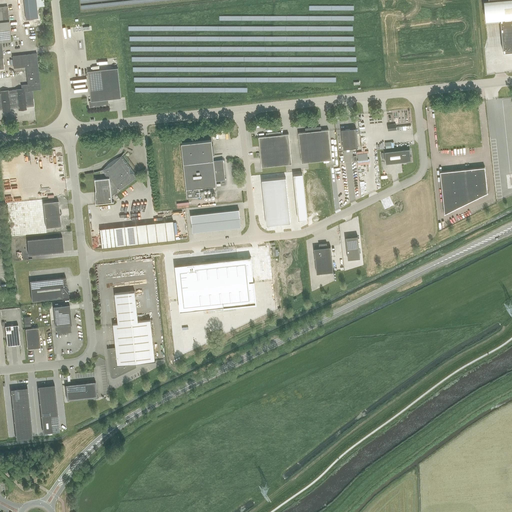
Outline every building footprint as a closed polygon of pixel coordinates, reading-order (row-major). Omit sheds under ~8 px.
[(38,18),(36,0),(23,0),(26,19),(38,18)] [(511,0),(488,0),(489,2),(484,3),(485,18),(500,16),(501,22),(503,52),(511,51),(511,0)] [(1,42),(11,41),(7,6),(0,7),(0,69),(4,69),(1,42)] [(40,89),(37,53),(13,56),(14,69),(26,67),(28,84),(21,85),(22,89),(0,91),(0,94),(0,93),(0,109),(2,109),(2,112),(11,112),(10,109),(18,108),(18,110),(27,109),(27,107),(34,106),(32,90),(40,89)] [(118,68),(88,71),(91,101),(89,101),(89,107),(108,105),(108,100),(121,98),(118,68)] [(306,132),(298,133),(302,163),(332,160),(328,130),(320,131),(320,128),(306,129),(306,132)] [(356,128),(341,129),(343,149),(358,148),(356,128)] [(280,132),(266,133),(266,136),(259,137),(262,167),(292,164),(289,134),(281,135),(280,132)] [(211,140),(181,144),(187,197),(200,196),(199,187),(216,186),(211,140)] [(410,149),(385,152),(386,164),(411,161),(410,149)] [(129,168),(122,158),(121,157),(124,153),(121,157),(119,158),(117,161),(114,163),(113,163),(111,164),(112,165),(107,168),(103,170),(109,178),(95,180),(95,179),(97,203),(95,204),(114,202),(111,196),(136,178),(133,173),(130,174),(129,168)] [(488,192),(485,167),(440,172),(445,213),(444,214),(488,192)] [(46,228),(61,226),(58,201),(43,203),(46,228)] [(306,209),(297,210),(298,220),(308,219),(306,209)] [(290,213),(278,214),(279,224),(291,223),(290,213)] [(278,214),(266,215),(267,225),(279,224),(278,214)] [(173,221),(100,229),(102,248),(176,240),(173,221)] [(62,236),(27,240),(28,255),(63,252),(62,236)] [(358,237),(346,238),(348,260),(360,259),(358,237)] [(319,248),(314,248),(317,274),(333,272),(331,247),(327,247),(327,243),(319,244),(319,248)] [(251,257),(175,265),(180,311),(256,303),(251,257)] [(32,301),(49,299),(62,298),(68,297),(68,293),(69,292),(68,291),(67,286),(66,286),(65,277),(30,281),(32,301)] [(113,324),(116,348),(108,349),(111,375),(112,376),(112,377),(114,377),(115,377),(136,367),(135,363),(156,361),(155,361),(150,320),(138,321),(135,291),(115,293),(118,323),(113,324)] [(69,305),(53,307),(55,327),(57,327),(58,333),(63,332),(63,333),(65,333),(65,332),(70,332),(70,325),(71,325),(69,305)] [(5,326),(7,346),(20,345),(18,325),(5,326)] [(25,329),(27,349),(40,348),(38,328),(25,329)] [(65,385),(67,400),(97,397),(95,382),(65,385)] [(55,384),(38,386),(43,432),(60,431),(55,384)] [(27,388),(10,389),(16,439),(33,437),(27,388)]
